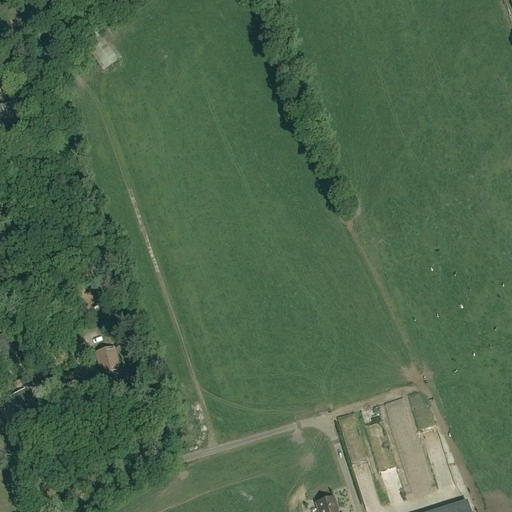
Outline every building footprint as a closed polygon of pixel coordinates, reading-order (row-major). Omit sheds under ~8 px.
[(104,67),(116,58),(104,43),(93,52),(104,67)] [(18,59),(7,71),(18,80),(28,69),(18,59)] [(0,110),(0,125),(23,115),(17,102),(0,110)] [(4,336),(0,338),(0,348),(1,348),(7,359),(15,355),(4,336)] [(112,351),(95,356),(97,361),(98,367),(102,366),(105,374),(118,371),(113,356),(112,351)] [(24,389),(10,398),(16,408),(30,399),(24,389)] [(14,473),(20,484),(31,477),(25,467),(14,473)] [(458,478),(424,485),(427,494),(433,493),(434,497),(461,491),(458,478)] [(337,507),(334,498),(316,504),(318,511),(337,511),(336,507),(337,507)]
